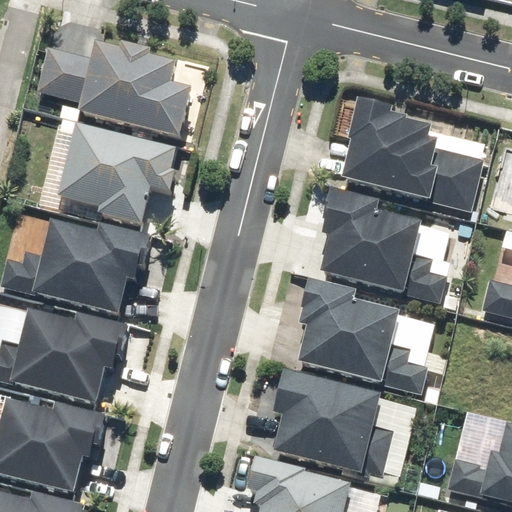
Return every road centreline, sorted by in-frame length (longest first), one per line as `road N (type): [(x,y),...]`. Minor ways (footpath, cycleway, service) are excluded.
road 1 (residential): [(166,511),(291,16)]
road 2 (residential): [(511,71),(291,16)]
